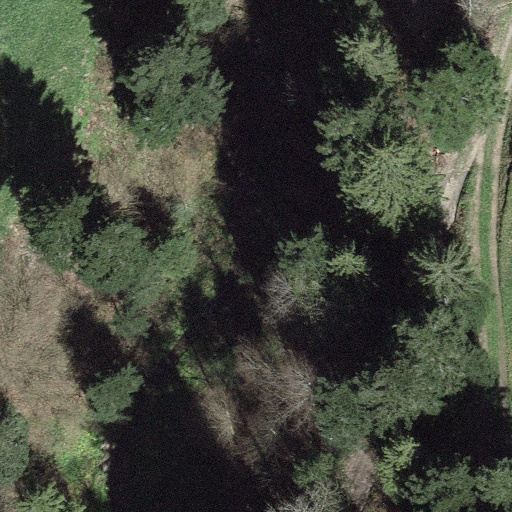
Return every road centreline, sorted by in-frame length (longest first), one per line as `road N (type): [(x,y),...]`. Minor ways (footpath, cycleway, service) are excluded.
road 1 (track): [(501,83),(322,511)]
road 2 (track): [(511,55),(501,83),(486,222),(492,415),(511,480)]
